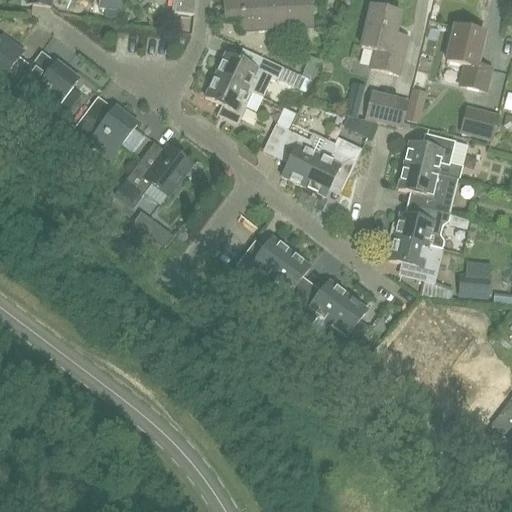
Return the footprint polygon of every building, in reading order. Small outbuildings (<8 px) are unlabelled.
[(48,10),(49,0),(28,0),(28,7),(32,8),(48,10)] [(99,0),(98,11),(121,14),(122,0),(99,0)] [(172,0),(171,16),(193,19),(195,0),(172,0)] [(224,0),(226,20),(239,20),(239,32),(277,31),(275,0),(224,0)] [(317,4),(310,4),(309,0),(275,0),(277,31),(278,46),(302,45),(318,51),(334,10),(317,4)] [(399,79),(406,47),(393,43),(397,26),(399,17),(370,10),(360,51),(374,54),(370,72),(377,74),(399,79)] [(484,95),(489,72),(476,68),(483,37),(454,30),(446,65),(464,70),(459,89),(472,93),(484,95)] [(0,108),(6,101),(16,88),(4,79),(16,63),(22,55),(10,45),(7,49),(0,43),(0,108)] [(276,83),(282,71),(242,52),(236,62),(225,57),(214,78),(261,100),(271,80),(276,83)] [(301,62),(297,73),(308,77),(312,66),(301,62)] [(6,101),(0,108),(0,125),(10,133),(13,129),(28,139),(46,115),(51,118),(78,81),(56,65),(34,95),(19,83),(16,88),(6,101)] [(282,71),(276,83),(306,96),(311,84),(282,71)] [(255,114),(261,100),(214,78),(204,100),(227,111),(222,122),(228,125),(236,128),(245,110),(255,114)] [(367,90),(352,86),(342,118),(349,120),(358,122),(367,90)] [(378,127),(401,133),(404,125),(409,104),(371,94),(363,123),(375,126),(378,127)] [(426,98),(412,95),(409,104),(404,125),(419,128),(426,98)] [(105,123),(91,112),(89,111),(64,144),(87,162),(95,151),(110,162),(138,126),(115,109),(105,123)] [(460,138),(494,147),(501,119),(467,111),(460,138)] [(289,134),(288,134),(292,127),(297,117),(287,112),(279,129),(275,127),(262,155),(274,161),(289,134)] [(343,133),(365,144),(371,132),(375,126),(363,123),(358,122),(349,120),(343,133)] [(318,159),(326,143),(292,127),(288,134),(289,134),(312,145),(308,154),(318,159)] [(310,177),(318,159),(308,154),(312,145),(289,134),(274,161),(287,167),(281,180),(303,191),(310,177)] [(422,138),(419,149),(435,153),(438,142),(422,138)] [(349,178),(355,166),(360,153),(336,142),(334,147),(326,143),(318,159),(310,177),(303,191),(320,199),(325,201),(338,173),(349,178)] [(458,183),(467,149),(438,142),(435,153),(419,149),(409,147),(403,170),(458,183)] [(124,185),(125,186),(115,199),(108,208),(125,221),(132,211),(134,213),(153,188),(168,200),(182,181),(181,180),(191,166),(167,148),(156,163),(158,164),(152,172),(140,163),(124,185)] [(74,161),(59,150),(49,163),(64,174),(71,164),(74,161)] [(458,183),(403,170),(397,193),(408,196),(428,200),(425,212),(429,213),(449,218),(458,183)] [(98,186),(92,195),(108,208),(115,199),(98,186)] [(428,200),(408,196),(402,219),(426,225),(429,213),(425,212),(428,200)] [(448,220),(449,218),(429,213),(426,225),(402,219),(400,218),(398,226),(396,225),(393,227),(390,240),(442,253),(443,248),(439,242),(441,232),(447,228),(448,220)] [(170,242),(138,218),(132,226),(164,250),(170,242)] [(441,255),(442,253),(390,240),(386,253),(388,256),(390,257),(388,264),(399,267),(418,271),(416,283),(421,285),(435,288),(442,255),(441,255)] [(259,298),(291,256),(272,241),(265,251),(255,243),(236,268),(254,282),(249,290),(259,298)] [(293,313),(301,302),(291,295),(310,270),(291,256),(259,298),(267,304),(271,304),(275,299),(293,313)] [(488,304),(489,280),(490,268),(466,266),(465,278),(458,278),(457,301),(488,304)] [(418,271),(399,267),(397,279),(416,283),(418,271)] [(238,291),(226,281),(217,293),(229,303),(238,291)] [(327,327),(348,299),(329,285),(310,309),(301,302),(293,313),(312,327),(317,320),(327,327)] [(435,288),(421,285),(418,302),(419,303),(449,306),(451,294),(435,288)] [(494,299),(492,311),(511,313),(511,297),(511,302),(494,299)] [(348,299),(327,327),(314,343),(327,353),(338,352),(340,349),(349,356),(359,343),(350,336),(367,314),(348,299)] [(404,338),(398,346),(419,362),(412,371),(419,377),(413,384),(411,387),(452,418),(459,408),(473,389),(433,359),(455,331),(442,321),(440,324),(423,312),(404,338)] [(345,384),(355,371),(357,372),(365,362),(364,361),(366,358),(358,352),(348,366),(339,359),(330,372),(345,384)] [(511,428),(503,438),(511,446),(511,428)]
